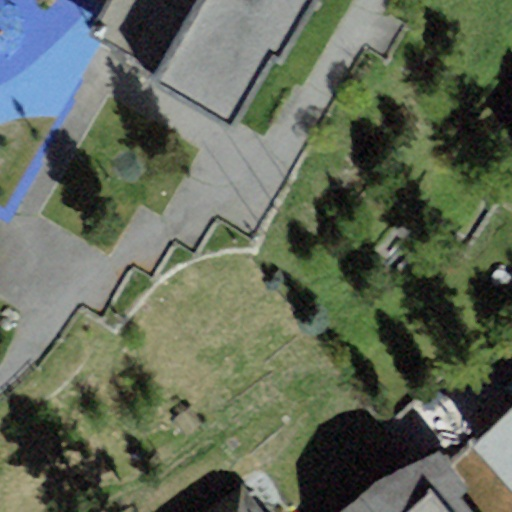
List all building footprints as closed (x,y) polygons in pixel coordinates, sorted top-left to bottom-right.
[(111,0),(88,40),(235,124),(273,58),(282,63),(318,0),(111,0)] [(511,93),(502,111),(511,116),(511,93)] [(511,411),(473,449),(511,490),(511,411)] [(470,489),(438,453),(377,482),(340,511),(331,511),(471,511),(459,498),(470,489)] [(261,511),(244,487),(206,511),(261,511)]
